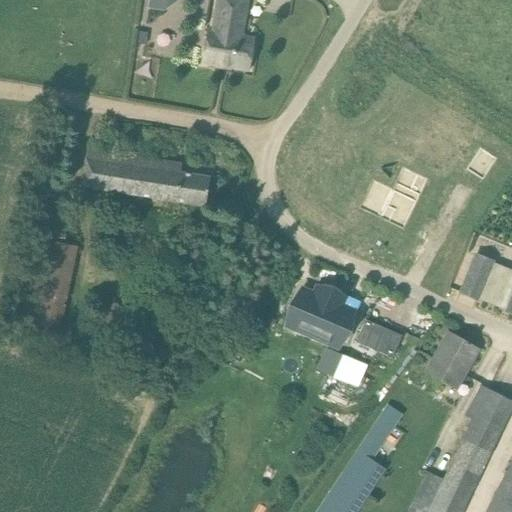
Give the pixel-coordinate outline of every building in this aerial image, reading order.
[(150,0),(151,9),(181,10),(181,0),(150,0)] [(248,0),(215,0),(211,29),(208,29),(202,63),(249,71),(254,38),(242,36),(248,0)] [(480,147),(465,168),(481,180),(496,159),(480,147)] [(166,161),(87,148),(81,187),(205,207),(210,178),(164,171),(166,161)] [(373,178),(358,207),(403,230),(429,179),(404,166),(393,189),(373,178)] [(228,219),(204,214),(200,230),(225,235),(228,219)] [(146,229),(105,215),(97,238),(138,252),(146,229)] [(76,309),(74,243),(47,243),(48,310),(76,309)] [(511,270),(492,262),(493,261),(477,255),(461,293),(477,300),(477,299),(507,311),(507,312),(511,313),(511,270)] [(336,321),(337,317),(345,299),(317,287),(308,308),(304,306),(297,322),(327,334),(333,320),(336,321)] [(138,315),(103,298),(93,319),(106,325),(95,348),(117,358),(138,315)] [(357,341),(396,358),(406,335),(367,318),(357,341)] [(456,388),(478,350),(470,345),(471,344),(467,341),(466,343),(449,333),(427,372),(456,388)] [(334,377),(333,378),(358,388),(367,366),(343,355),(334,377)] [(463,511),(495,447),(511,412),(511,402),(502,397),(493,393),(481,387),(465,416),(472,420),(467,432),(471,434),(447,481),(427,472),(408,511),(463,511)] [(388,404),(316,511),(356,511),(385,469),(372,461),(393,428),(402,414),(388,404)] [(511,511),(511,461),(487,511),(511,511)]
